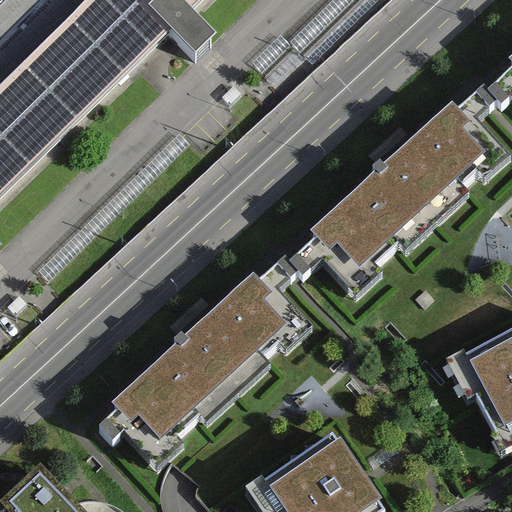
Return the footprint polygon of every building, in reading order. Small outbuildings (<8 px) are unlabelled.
[(0,0),(0,256),(6,250),(0,244),(0,207),(180,33),(204,58),(225,38),(201,13),(214,0),(0,0)] [(511,71),(502,80),(511,90),(511,71)] [(511,181),(511,164),(464,114),(318,251),(374,311),(511,181)] [(318,349),(261,289),(115,426),(171,486),(318,349)] [(511,343),(460,370),(509,466),(511,464),(511,343)] [(379,511),(335,446),(247,506),(251,511),(379,511)] [(76,511),(45,476),(4,511),(76,511)]
